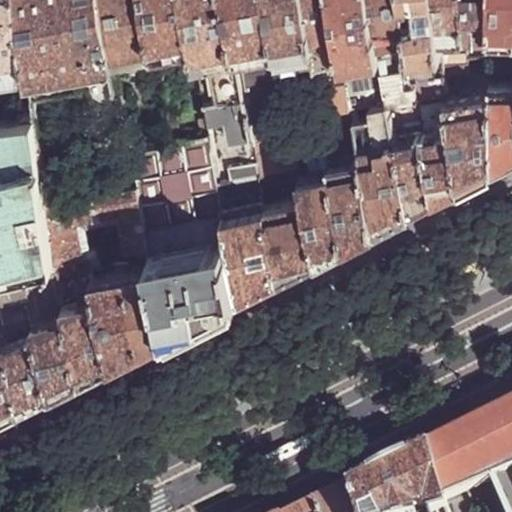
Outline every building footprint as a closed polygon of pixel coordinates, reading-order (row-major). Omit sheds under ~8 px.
[(0,0),(0,68),(33,64),(23,0),(0,0)] [(23,0),(33,64),(34,72),(98,59),(118,55),(107,0),(23,0)] [(107,0),(118,55),(157,48),(148,0),(107,0)] [(148,0),(157,48),(197,41),(189,0),(148,0)] [(189,0),(197,41),(200,59),(241,53),(231,0),(189,0)] [(231,0),(241,53),(250,51),(272,48),(280,47),(271,0),(231,0)] [(271,0),(280,47),(318,39),(310,0),(271,0)] [(310,0),(318,39),(320,54),(321,57),(346,53),(336,0),(310,0)] [(336,0),(346,53),(347,59),(385,53),(375,0),(336,0)] [(415,49),(406,0),(375,0),(385,53),(404,51),(415,49)] [(406,0),(415,49),(416,56),(445,50),(443,33),(438,0),(406,0)] [(438,0),(443,33),(469,33),(466,0),(438,0)] [(466,0),(469,33),(495,34),(494,0),(466,0)] [(511,0),(494,0),(495,34),(511,34),(511,0)] [(471,56),(469,33),(443,33),(445,50),(448,75),(472,73),(471,56)] [(495,34),(469,33),(471,56),(495,56),(495,34)] [(511,34),(495,34),(495,56),(495,58),(511,58),(511,34)] [(318,39),(280,47),(283,61),(320,54),(318,39)] [(250,69),(258,112),(261,119),(267,123),(274,124),(280,121),(284,114),(285,107),(277,65),(275,65),(272,48),(250,51),(253,69),(250,69)] [(445,50),(416,56),(420,78),(422,92),(450,87),(448,75),(445,50)] [(385,53),(392,97),(420,92),(422,92),(420,78),(409,80),(404,51),(385,53)] [(241,53),(200,59),(213,131),(222,180),(232,177),(230,167),(260,162),(258,147),(241,53)] [(385,53),(347,59),(351,82),(355,104),(374,100),(392,97),(385,53)] [(102,78),(104,78),(108,82),(113,83),(118,80),(119,75),(121,74),(118,55),(98,59),(102,78)] [(98,59),(34,72),(37,92),(102,78),(98,59)] [(511,81),(495,82),(495,89),(495,170),(511,161),(511,81)] [(355,104),(351,82),(327,87),(330,108),(355,104)] [(422,92),(420,92),(427,134),(454,122),(451,95),(450,87),(422,92)] [(495,89),(451,95),(454,122),(463,186),(485,175),(495,170),(495,89)] [(392,97),(396,117),(400,140),(427,134),(420,92),(392,97)] [(399,218),(412,211),(400,140),(396,117),(392,97),(374,100),(376,112),(357,116),(364,155),(378,229),(399,218)] [(334,160),(364,155),(357,116),(355,104),(330,108),(335,136),(338,148),(331,149),(334,160)] [(0,165),(46,154),(40,111),(28,112),(0,115),(0,165)] [(463,186),(454,122),(427,134),(438,198),(456,190),(463,186)] [(174,142),(135,148),(141,183),(153,250),(232,234),(227,212),(225,196),(222,180),(213,131),(174,138),(174,142)] [(438,198),(427,134),(400,140),(412,211),(431,202),(438,198)] [(338,148),(335,136),(298,142),(301,155),(307,155),(307,153),(331,149),(338,148)] [(297,140),(258,147),(260,162),(262,172),(263,173),(302,165),(301,155),(298,142),(297,140)] [(46,154),(0,165),(0,275),(27,269),(61,260),(55,222),(52,201),(52,198),(46,154)] [(366,235),(378,229),(364,155),(334,160),(335,169),(348,244),(366,235)] [(230,167),(232,177),(222,180),(225,196),(265,188),(263,173),(262,172),(260,162),(230,167)] [(302,165),(263,173),(265,188),(268,204),(308,196),(304,175),(302,165)] [(348,244),(335,169),(310,174),(304,175),(308,196),(320,258),(338,249),(348,244)] [(88,248),(82,217),(122,211),(129,248),(144,246),(145,251),(153,250),(141,183),(52,198),(52,201),(55,222),(61,260),(61,261),(94,256),(98,276),(106,273),(110,272),(109,267),(105,268),(101,253),(95,254),(94,247),(88,248)] [(268,204),(265,188),(225,196),(227,212),(268,204)] [(320,258),(308,196),(268,204),(281,278),(307,264),(320,258)] [(281,278),(268,204),(227,212),(243,297),(267,285),(281,278)] [(473,216),(462,222),(460,229),(462,233),(482,223),(480,219),(473,216)] [(243,297),(232,234),(153,250),(155,260),(169,334),(194,321),(233,302),(243,297)] [(69,300),(102,294),(98,276),(94,256),(61,261),(69,300)] [(61,260),(27,269),(38,323),(72,310),(69,300),(61,261),(61,260)] [(169,334),(155,260),(128,267),(110,272),(106,273),(98,276),(102,294),(115,361),(131,353),(144,346),(162,338),(169,334)] [(27,269),(0,275),(0,299),(9,344),(41,334),(38,323),(27,269)] [(115,361),(102,294),(69,300),(72,310),(85,376),(100,368),(115,361)] [(0,299),(0,346),(9,344),(0,299)] [(85,376),(72,310),(38,323),(41,334),(53,392),(75,381),(85,376)] [(41,334),(9,344),(24,407),(39,399),(53,392),(41,334)] [(9,344),(0,346),(0,418),(10,414),(24,407),(9,344)] [(511,406),(498,413),(511,449),(511,406)] [(511,511),(511,449),(498,413),(477,424),(449,438),(443,441),(430,447),(445,511),(511,511)] [(360,483),(352,487),(358,511),(414,511),(415,511),(426,508),(427,511),(445,511),(430,447),(421,452),(398,464),(375,475),(360,483)] [(333,496),(318,504),(320,511),(358,511),(352,487),(333,496)]
